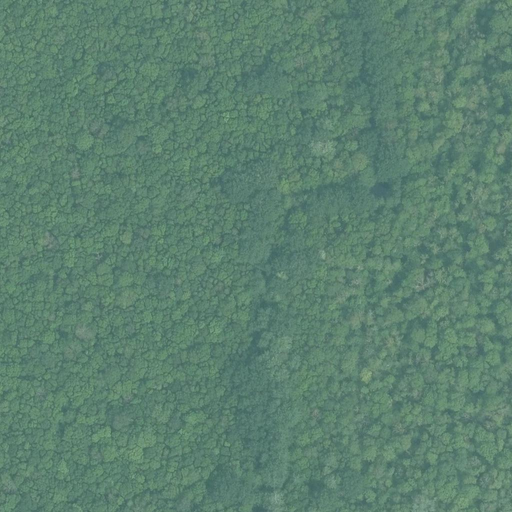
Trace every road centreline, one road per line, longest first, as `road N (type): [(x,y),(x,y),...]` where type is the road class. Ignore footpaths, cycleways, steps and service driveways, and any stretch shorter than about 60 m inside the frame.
road 1 (unknown): [(363,470),(379,436),(419,401),(431,345),(482,226),(485,194),(420,80),(405,0)]
road 2 (unknown): [(28,511),(166,487),(258,484)]
